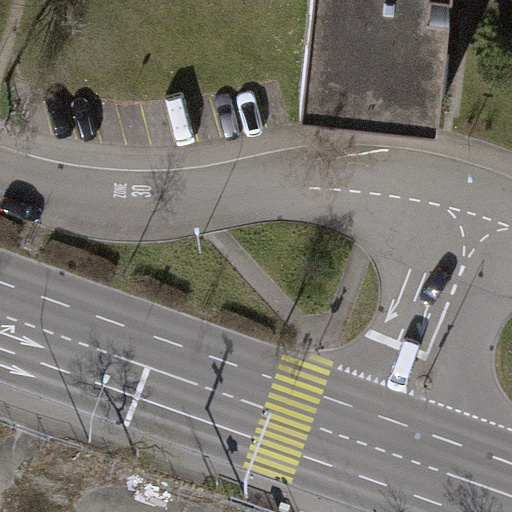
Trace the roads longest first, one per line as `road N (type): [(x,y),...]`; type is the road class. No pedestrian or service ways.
road 1 (unclassified): [(470,219),(417,198),(345,188),(199,203),(73,204),(0,178)]
road 2 (secondary): [(0,321),(384,457)]
road 3 (unclassified): [(384,457),(470,219)]
road 4 (secondary): [(384,457),(511,501)]
